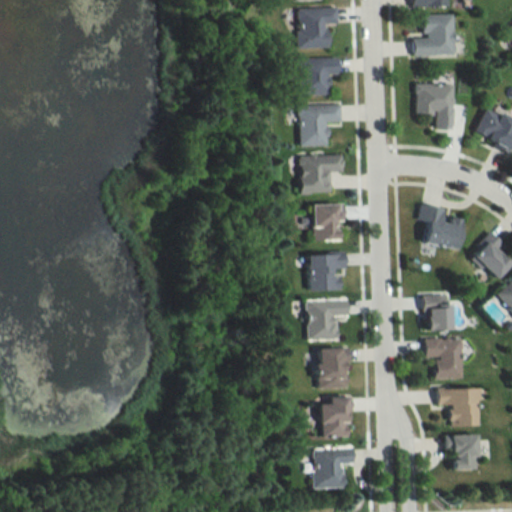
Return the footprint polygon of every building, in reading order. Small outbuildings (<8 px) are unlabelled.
[(334,23),(334,6),(294,8),(295,47),(326,47),(326,23),(334,23)] [(415,38),(405,38),(405,55),(447,55),(447,15),(415,15),(415,38)] [(511,40),(511,18),(502,26),(511,40)] [(326,95),(326,74),(336,74),(336,57),(296,57),(296,95),(326,95)] [(446,85),(408,85),(408,116),(428,116),(428,130),(446,130),(446,85)] [(296,145),(324,145),(324,122),(337,122),(337,105),(296,105),(296,145)] [(508,134),(504,132),(509,121),(477,109),(466,138),(502,151),(508,134)] [(327,172),(340,172),(340,155),(296,155),(296,193),(328,193),(327,172)] [(310,203),(310,239),(342,239),(342,203),(310,203)] [(408,241),(450,250),(456,219),(438,215),(439,209),(415,205),(408,241)] [(496,244),(484,232),(461,254),(486,279),(502,263),(490,250),(496,244)] [(341,288),(340,252),(306,253),(307,289),(341,288)] [(490,292),(511,320),(511,275),(490,292)] [(425,311),(425,328),(449,328),(449,302),(438,302),(438,294),(419,294),(419,311),(425,311)] [(303,340),(333,339),(333,316),(344,315),(344,298),(302,299),(303,340)] [(458,338),(420,338),(420,357),(431,357),(431,378),(458,378),(458,338)] [(315,347),(315,388),(345,388),(345,347),(315,347)] [(434,405),(446,405),(446,425),(474,425),(474,388),(434,388),(434,405)] [(346,397),(325,397),(325,402),(317,402),(317,436),(346,436),(346,397)] [(474,469),(474,434),(441,434),(441,452),(450,452),(450,469),(474,469)] [(350,463),(349,446),(308,448),(310,488),(340,487),(339,464),(350,463)]
